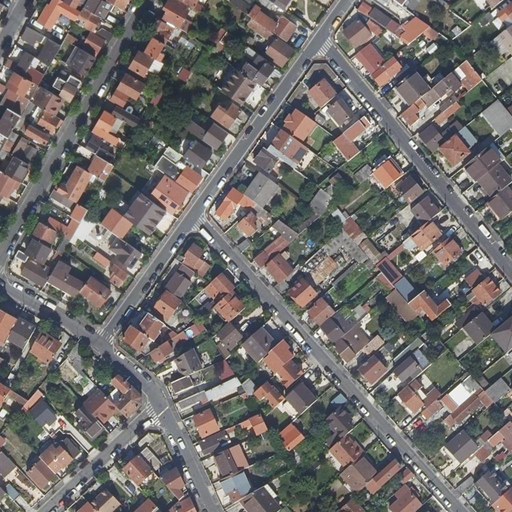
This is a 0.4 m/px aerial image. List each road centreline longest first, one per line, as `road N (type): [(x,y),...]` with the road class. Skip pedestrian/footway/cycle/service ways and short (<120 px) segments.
road 1 (residential): [(194,215),(459,511)]
road 2 (residential): [(320,41),(511,273)]
road 3 (residential): [(0,254),(145,0)]
road 4 (residential): [(194,215),(320,41)]
road 5 (residential): [(102,341),(194,215)]
road 6 (residential): [(49,511),(162,412)]
